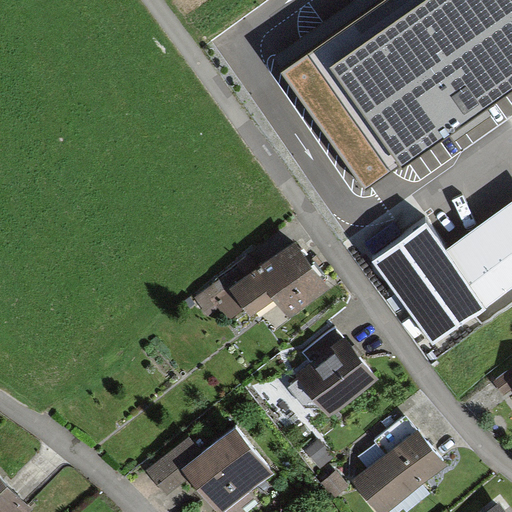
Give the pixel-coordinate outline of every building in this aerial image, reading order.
[(511,0),(381,0),(282,69),(366,189),(511,87),(511,0)] [(373,261),(434,344),(511,286),(511,203),(444,253),(424,225),(373,261)] [(327,284),(295,238),(231,283),(263,329),(327,284)] [(310,362),(295,373),(330,417),(378,379),(336,326),(302,352),(310,362)] [(511,364),(493,379),(504,393),(511,386),(511,364)] [(228,411),(166,457),(206,511),(224,511),(276,474),(228,411)] [(384,454),(352,480),(378,511),(389,511),(449,465),(407,413),(373,441),(384,454)] [(0,475),(0,511),(26,511),(31,507),(0,475)] [(505,511),(497,502),(483,511),(505,511)]
